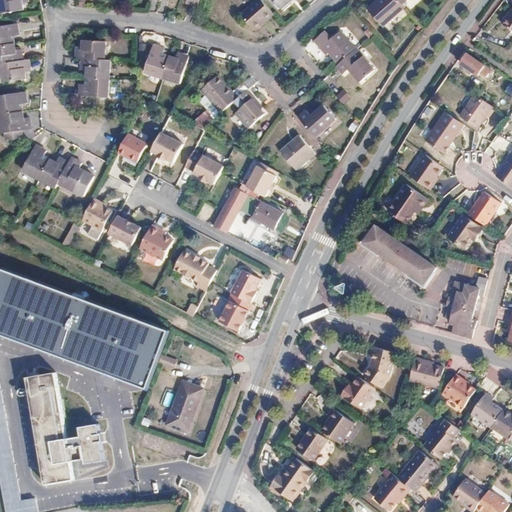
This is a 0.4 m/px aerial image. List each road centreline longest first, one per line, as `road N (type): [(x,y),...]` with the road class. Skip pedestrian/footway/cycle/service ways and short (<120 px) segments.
road 1 (tertiary): [(302,308),(402,117),(485,0)]
road 2 (tertiary): [(465,0),(369,136),(299,276)]
road 3 (residential): [(333,0),(276,50),(250,53),(144,22),(55,20)]
road 4 (tertiary): [(234,481),(302,308)]
road 5 (tertiary): [(287,301),(219,473)]
road 6 (residential): [(299,276),(140,193)]
road 7 (residential): [(103,146),(50,119),(55,20)]
road 8 (residential): [(478,352),(350,320)]
road 9 (residential): [(350,320),(283,424)]
